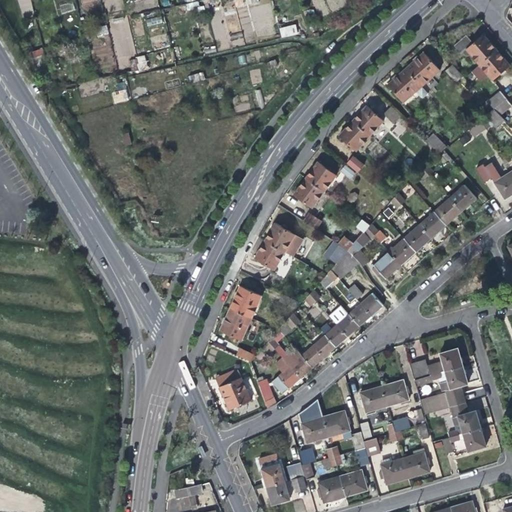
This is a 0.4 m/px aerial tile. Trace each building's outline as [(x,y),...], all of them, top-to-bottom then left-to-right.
[(281,38),(298,34),(296,23),(279,28),(281,38)] [(241,32),(230,36),(234,47),(244,43),(241,32)] [(482,34),(473,43),(465,50),(478,65),(496,50),(490,43),(482,34)] [(460,53),(465,50),(473,43),(466,35),(453,45),(460,53)] [(503,58),(496,50),(478,65),(487,75),(492,81),(509,65),(503,58)] [(414,60),(405,68),(421,86),(440,70),(423,52),(414,60)] [(141,54),(133,60),(140,70),(149,65),(141,54)] [(462,76),(452,64),(445,70),(456,82),(462,76)] [(480,81),(487,75),(478,65),(472,71),(480,81)] [(428,93),(421,86),(405,68),(396,76),(387,85),(402,103),(415,92),(420,98),(423,98),(428,93)] [(114,102),(127,101),(127,91),(114,92),(114,102)] [(494,108),(506,98),(500,92),(489,102),(494,108)] [(511,105),(506,98),(494,108),(494,110),(499,116),(511,105)] [(358,114),(352,121),(370,136),(383,121),(366,106),(358,114)] [(400,116),(390,106),(384,113),(393,123),(400,116)] [(503,121),(499,116),(494,110),(487,116),(496,127),(503,121)] [(484,118),(481,121),(485,128),(489,126),(484,118)] [(356,151),(370,136),(352,121),(346,128),(338,136),(356,151)] [(481,131),(485,128),(481,121),(469,130),(474,136),(481,131)] [(123,145),(131,144),(130,134),(122,134),(123,145)] [(426,141),(438,154),(445,147),(433,134),(426,141)] [(346,164),(357,173),(364,165),(352,156),(346,164)] [(310,171),(305,178),(323,192),(336,175),(317,161),(310,171)] [(484,166),(491,177),(493,181),(500,177),(491,162),(484,166)] [(491,177),(484,166),(482,163),(475,167),(484,181),(491,177)] [(426,165),(422,168),(428,175),(432,171),(426,165)] [(350,179),(354,174),(344,166),(340,171),(350,179)] [(424,178),(428,175),(422,168),(418,172),(424,178)] [(511,170),(500,177),(493,181),(504,198),(511,192),(511,170)] [(311,208),(323,192),(305,178),(299,186),(293,195),(311,208)] [(464,184),(449,198),(460,211),(468,205),(476,198),(464,184)] [(409,185),(403,190),(408,197),(415,192),(409,185)] [(398,193),(394,197),(400,205),(405,201),(398,193)] [(397,208),(400,205),(394,197),(391,201),(397,208)] [(453,218),(460,211),(449,198),(434,212),(445,225),(453,218)] [(439,231),(445,225),(434,212),(419,225),(430,238),(439,231)] [(302,222),(315,230),(320,221),(309,213),(302,222)] [(361,220),(352,230),(360,236),(367,228),(369,226),(361,220)] [(374,220),(369,226),(367,228),(374,236),(380,243),(385,238),(379,232),(381,230),(374,220)] [(269,232),(264,240),(284,252),(295,235),(275,222),(269,232)] [(423,244),(430,238),(419,225),(403,238),(415,252),(423,244)] [(356,241),(361,246),(370,238),(371,239),(374,236),(367,228),(360,236),(356,241)] [(356,241),(360,236),(352,230),(344,239),(351,246),(356,241)] [(343,238),(337,245),(347,251),(351,246),(344,239),(343,238)] [(407,258),(415,252),(403,238),(388,252),(400,265),(407,258)] [(274,269),(284,252),(264,240),(259,248),(254,258),(274,269)] [(352,256),(361,246),(356,241),(351,246),(347,251),(352,256)] [(324,256),(336,263),(347,251),(337,245),(333,242),(324,256)] [(357,261),(352,256),(347,251),(336,263),(330,270),(337,277),(339,280),(357,261)] [(393,271),(400,265),(388,252),(374,265),(385,278),(393,271)] [(325,288),(337,277),(330,270),(325,276),(320,282),(325,288)] [(234,298),(229,308),(251,318),(261,295),(239,285),(234,298)] [(348,290),(357,300),(363,294),(355,285),(348,290)] [(312,291),(309,294),(315,301),(318,297),(312,291)] [(377,310),(383,305),(377,299),(372,293),(360,304),(370,316),(377,310)] [(292,308),(296,301),(282,294),(278,301),(292,308)] [(311,304),(315,301),(309,294),(306,298),(311,304)] [(365,320),(370,316),(360,304),(348,314),(359,326),(365,320)] [(328,316),(336,325),(348,314),(340,305),(328,316)] [(241,340),(251,318),(229,308),(224,320),(219,330),(241,340)] [(293,312),(289,317),(296,325),(300,321),(293,312)] [(353,331),(359,326),(348,314),(336,325),(346,337),(353,331)] [(283,335),(296,325),(289,317),(278,329),(283,335)] [(341,342),(346,337),(336,325),(324,335),(335,347),(341,342)] [(275,342),(283,335),(278,329),(278,330),(268,341),(274,348),(289,365),(301,355),(295,349),(287,355),(275,342)] [(329,352),(335,347),(324,335),(313,345),(323,357),(329,352)] [(270,351),(274,348),(268,341),(265,345),(270,351)] [(318,362),(323,357),(313,345),(301,355),(311,367),(318,362)] [(236,355),(250,362),(253,354),(239,348),(236,355)] [(430,374),(461,365),(459,357),(456,348),(439,353),(442,363),(437,364),(437,363),(427,366),(429,374),(430,374)] [(306,372),(311,367),(301,355),(289,365),(300,377),(306,372)] [(414,377),(428,374),(425,359),(410,363),(414,377)] [(293,383),(300,377),(289,365),(271,380),(282,393),(293,383)] [(425,413),(449,406),(465,401),(462,391),(460,385),(467,383),(461,365),(430,374),(429,374),(421,377),(413,379),(415,385),(431,380),(431,379),(441,376),(440,374),(445,372),(450,388),(445,389),(445,392),(421,399),(425,413)] [(228,409),(250,400),(237,368),(215,377),(222,395),(228,409)] [(260,376),(268,400),(274,397),(266,374),(260,376)] [(393,382),(381,385),(387,405),(408,399),(402,379),(393,382)] [(365,412),(387,405),(381,385),(370,388),(359,392),(365,412)] [(276,402),(274,397),(268,400),(270,406),(276,402)] [(447,432),(448,436),(480,427),(477,418),(475,410),(468,412),(465,401),(449,406),(452,416),(458,415),(462,429),(457,431),(456,430),(447,432)] [(417,422),(423,420),(420,408),(414,410),(417,422)] [(343,437),(351,435),(350,433),(343,410),(334,413),(322,416),(328,436),(342,432),(343,437)] [(306,442),(328,436),(322,416),(312,419),(300,423),(302,430),(304,436),(306,442)] [(364,438),(371,436),(367,421),(360,423),(364,438)] [(421,439),(428,437),(424,425),(418,426),(421,439)] [(482,436),(480,427),(448,436),(441,439),(445,452),(452,450),(449,441),(458,438),(458,437),(464,435),(468,450),(485,445),(482,436)] [(350,433),(351,435),(355,449),(357,448),(365,446),(363,440),(360,430),(350,433)] [(376,437),(363,440),(365,446),(368,455),(380,451),(376,437)] [(197,444),(202,457),(206,455),(201,442),(197,444)] [(369,462),(368,455),(365,446),(357,448),(362,464),(369,462)] [(300,453),(303,464),(311,462),(314,461),(311,449),(300,453)] [(429,470),(427,464),(425,457),(423,451),(402,457),(402,458),(407,477),(420,473),(429,470)] [(325,468),(336,464),(334,455),(329,457),(323,459),(325,468)] [(263,476),(266,486),(284,481),(279,463),(278,463),(276,457),(267,459),(268,466),(261,468),(263,476)] [(380,463),(382,470),(383,476),(385,483),(398,479),(407,477),(402,458),(402,457),(380,463)] [(259,461),(261,468),(268,466),(267,459),(259,461)] [(287,466),(291,479),(302,476),(304,475),(301,465),(300,462),(287,466)] [(315,474),(311,462),(303,464),(301,465),(304,475),(305,477),(315,474)] [(360,469),(339,476),(345,495),(357,492),(366,489),(360,469)] [(305,488),(302,476),(291,479),(295,492),(305,488)] [(335,498),(345,495),(339,476),(318,482),(320,488),(317,489),(319,495),(321,495),(323,501),(335,498)] [(289,498),(284,481),(266,486),(268,495),(271,503),(289,498)] [(199,484),(187,487),(191,504),(195,503),(193,494),(200,492),(199,484)] [(185,505),(191,504),(187,487),(174,490),(177,498),(183,496),(185,505)] [(474,511),(473,506),(471,500),(461,503),(449,506),(450,511),(474,511)]
